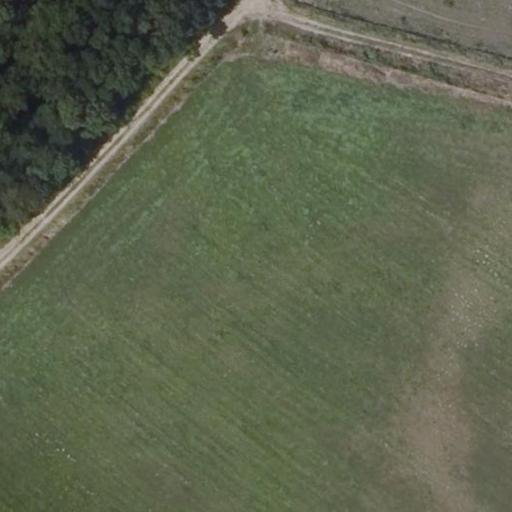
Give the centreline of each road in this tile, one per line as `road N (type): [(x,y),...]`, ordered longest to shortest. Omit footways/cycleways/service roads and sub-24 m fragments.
road 1 (track): [(253,0),(0,260)]
road 2 (track): [(511,81),(306,26),(269,0)]
